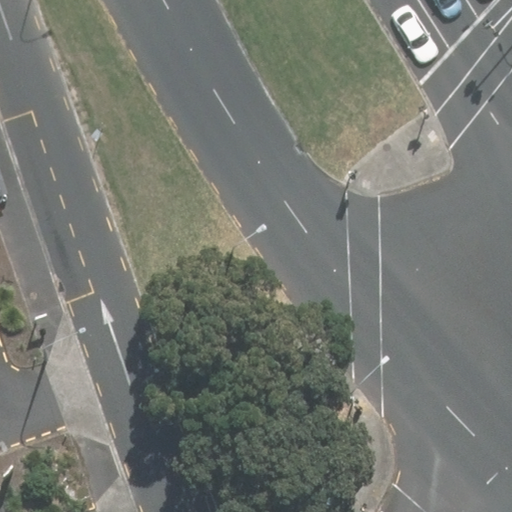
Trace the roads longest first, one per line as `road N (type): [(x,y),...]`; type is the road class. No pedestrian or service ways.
road 1 (primary): [(481,435),(273,197),(161,0)]
road 2 (primary): [(174,511),(141,439),(0,27)]
